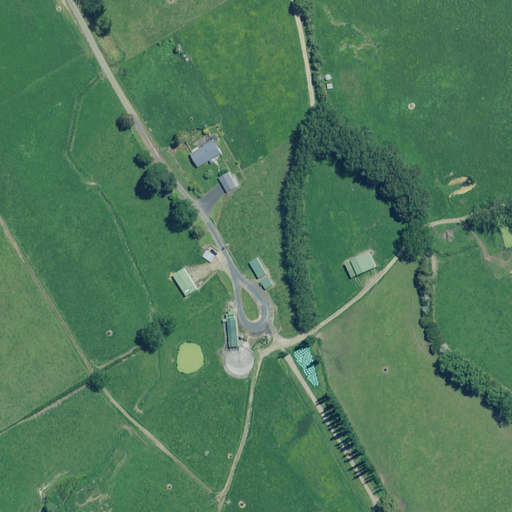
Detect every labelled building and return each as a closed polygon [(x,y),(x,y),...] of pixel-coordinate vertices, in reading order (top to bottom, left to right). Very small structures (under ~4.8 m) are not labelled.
[(222,154),(214,140),(191,154),(199,167),(222,154)] [(237,187),(230,173),(220,178),(227,192),(237,187)] [(218,253),(211,247),(204,257),(211,262),(218,253)] [(377,267),(370,253),(346,263),(352,278),(377,267)] [(267,274),(257,258),(250,262),(259,278),(267,274)] [(197,290),(184,269),(174,275),(187,296),(197,290)] [(273,285),(268,276),(260,280),(266,289),(273,285)] [(239,346),(236,319),(228,320),(230,347),(239,346)]
